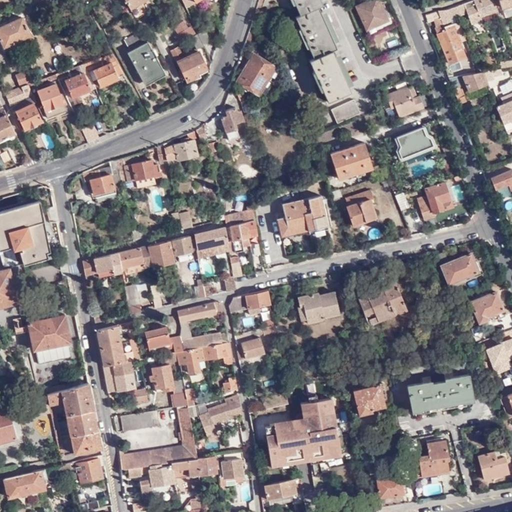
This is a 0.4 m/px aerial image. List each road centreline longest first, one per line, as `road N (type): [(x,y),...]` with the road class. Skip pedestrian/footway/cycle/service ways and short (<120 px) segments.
road 1 (residential): [(223,295),(492,225)]
road 2 (tertiary): [(246,0),(223,73),(199,105),(56,167)]
road 3 (tertiary): [(492,225),(403,0)]
road 4 (residential): [(223,295),(259,511)]
road 5 (tertiary): [(121,511),(88,328)]
road 6 (tertiary): [(88,328),(56,167)]
road 7 (residential): [(88,328),(223,295)]
